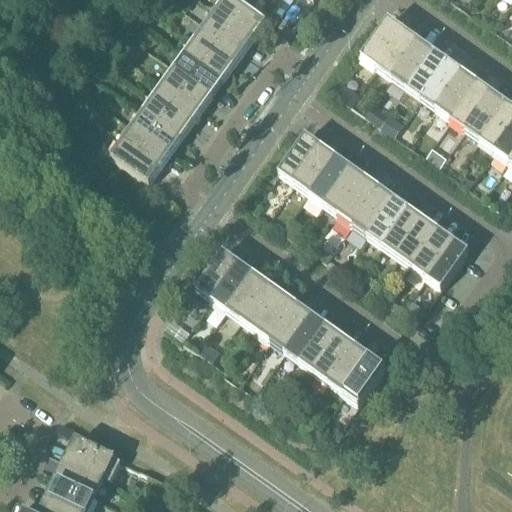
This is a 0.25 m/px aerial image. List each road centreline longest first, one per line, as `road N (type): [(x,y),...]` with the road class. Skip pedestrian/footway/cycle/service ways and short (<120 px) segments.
road 1 (residential): [(293,96),(509,252),(428,370),(210,212)]
road 2 (tertiary): [(169,266),(127,335),(131,381),(305,511)]
road 3 (residential): [(169,266),(3,142)]
road 4 (tertiary): [(293,96),(210,212)]
road 5 (residential): [(0,494),(17,493),(44,432),(6,408),(0,417)]
road 6 (residential): [(511,75),(405,0)]
